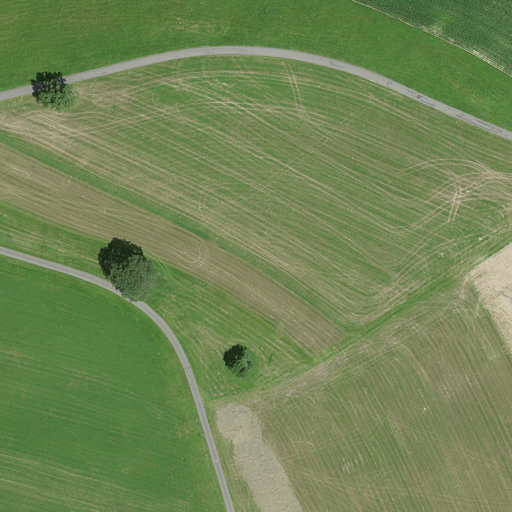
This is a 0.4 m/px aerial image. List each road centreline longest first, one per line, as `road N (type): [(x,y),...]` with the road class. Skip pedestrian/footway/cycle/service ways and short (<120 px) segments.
road 1 (unclassified): [(511,136),(356,71),(258,51),(204,52),(0,95)]
road 2 (track): [(0,249),(112,287),(170,334),(230,511)]
road 3 (track): [(201,415),(284,385),(511,237)]
